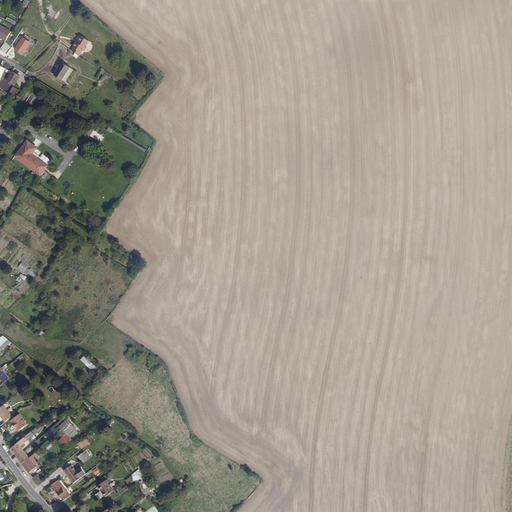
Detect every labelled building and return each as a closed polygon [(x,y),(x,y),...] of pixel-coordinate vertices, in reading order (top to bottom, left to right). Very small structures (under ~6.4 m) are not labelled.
[(12,32),(0,24),(0,37),(6,42),(12,32)] [(74,48),(72,51),(80,56),(89,41),(81,36),(77,43),(76,42),(73,47),(74,48)] [(23,55),(31,43),(23,38),(15,49),(23,55)] [(62,81),(70,68),(63,63),(54,75),(62,81)] [(15,85),(21,77),(13,72),(7,80),(15,85)] [(40,113),(46,102),(24,88),(18,99),(40,113)] [(95,131),(100,135),(105,130),(99,126),(95,131)] [(48,166),(33,154),(38,148),(28,140),(15,156),(40,176),(48,166)] [(56,231),(62,234),(65,229),(58,226),(56,231)] [(0,347),(8,340),(3,336),(0,337),(0,347)] [(0,349),(1,351),(11,342),(8,340),(0,347),(0,349)] [(84,356),(80,360),(92,370),(95,366),(84,356)] [(0,378),(4,383),(9,379),(3,371),(0,372),(0,378)] [(13,417),(3,406),(0,408),(0,415),(6,423),(13,417)] [(27,425),(20,414),(11,421),(19,431),(27,425)] [(70,431),(63,423),(60,427),(62,429),(67,434),(70,431)] [(67,434),(62,429),(57,433),(62,437),(64,436),(69,441),(72,439),(67,434)] [(29,440),(34,435),(31,432),(26,436),(29,440)] [(22,448),(25,446),(24,444),(29,440),(26,436),(11,448),(17,457),(25,452),(22,448)] [(29,458),(25,452),(17,457),(22,463),(29,458)] [(36,467),(29,458),(22,463),(29,473),(36,467)] [(84,476),(80,471),(83,469),(81,467),(76,471),(72,465),(64,470),(73,484),(84,476)] [(141,479),(139,470),(132,474),(134,481),(141,479)] [(44,482),(38,474),(33,478),(39,486),(44,482)] [(82,487),(84,490),(97,482),(94,478),(82,487)] [(70,496),(59,480),(52,486),(64,501),(70,496)] [(114,491),(107,480),(97,487),(105,497),(114,491)]
